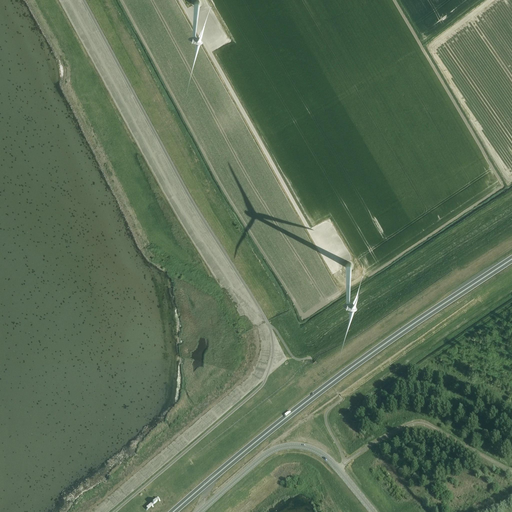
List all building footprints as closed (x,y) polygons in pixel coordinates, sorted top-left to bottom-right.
[(229,40),(228,40),(230,45),(249,35),(245,26),(227,35),(229,40)] [(333,217),(335,222),(347,218),(345,212),(333,217)] [(312,251),(310,252),(315,268),(320,266),(319,263),(311,237),(308,238),(312,251)] [(316,271),(319,276),(324,273),(320,268),(316,271)] [(151,509),(162,499),(159,497),(152,503),(148,506),(151,509)]
